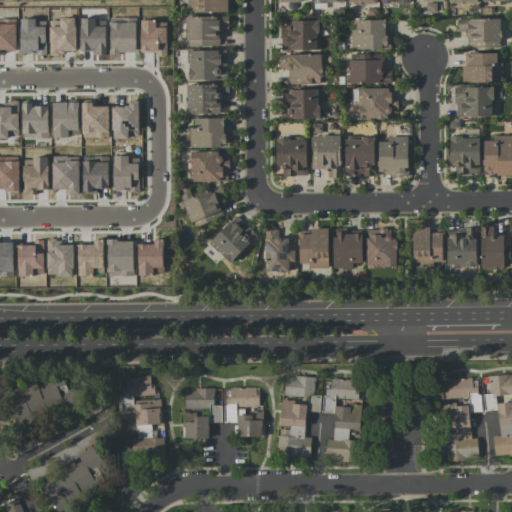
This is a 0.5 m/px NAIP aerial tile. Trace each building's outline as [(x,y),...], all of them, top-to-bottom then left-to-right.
[(226,0),(187,0),(188,13),(226,12),(226,0)] [(186,46),(219,45),(218,29),(228,29),(228,16),(185,17),(186,46)] [(500,48),(499,18),(457,19),(457,32),(465,32),(466,49),(500,48)] [(355,20),(355,29),(351,29),(350,49),(389,49),(390,32),(384,32),(384,20),(355,20)] [(319,50),(318,21),(289,21),(289,26),(280,26),(281,51),(319,50)] [(187,51),(188,81),(226,80),(226,50),(187,51)] [(496,53),(465,53),(465,66),(462,66),(462,82),(501,83),(501,62),(496,62),(496,53)] [(279,54),(278,68),(288,68),(287,84),(320,84),(320,55),(279,54)] [(390,70),(381,70),(381,54),(348,54),(349,84),(391,83),(390,70)] [(220,114),(219,97),(228,97),(228,84),(186,84),(187,114),(220,114)] [(494,116),(493,87),(454,87),(455,117),(494,116)] [(397,88),(358,88),(358,118),(389,118),(389,110),(396,110),(397,88)] [(319,119),(319,89),(280,90),(281,120),(319,119)] [(195,118),(195,128),(189,128),(189,148),(228,148),(228,118),(195,118)] [(340,177),(339,135),(310,135),(311,170),(327,170),(327,178),(340,177)] [(511,156),(511,135),(492,135),(492,141),(483,140),(482,175),(511,175),(511,156)] [(407,175),(407,136),(387,137),(387,142),(377,142),(377,176),(407,175)] [(276,164),(281,164),(282,176),(306,175),(306,137),(276,138),(276,164)] [(373,137),(344,137),(344,175),(374,175),(373,137)] [(479,137),(448,137),(448,163),(455,163),(455,173),(478,173),(479,137)] [(190,182),(228,181),(228,157),(218,157),(218,151),(189,152),(190,182)] [(223,217),(218,201),(225,198),(221,186),(182,199),(191,228),(223,217)] [(257,237),(236,215),(208,242),(228,263),(257,237)] [(480,269),(504,268),(503,259),(509,259),(509,235),(493,235),(493,226),(479,226),(480,269)] [(442,233),(429,232),(429,227),(412,227),(412,266),(432,267),(432,262),(441,262),(442,233)] [(446,228),(446,275),(458,275),(458,267),(475,267),(476,228),(446,228)] [(327,229),(310,229),(311,234),(298,235),(299,263),(308,263),(308,268),(328,268),(327,229)] [(332,268),(353,268),(353,263),(362,263),(361,229),(332,229),(332,268)] [(366,268),(396,267),(396,238),(388,238),(388,229),(365,229),(366,268)] [(295,271),(294,238),(278,238),(278,230),(264,230),(265,272),(295,271)] [(511,455),(511,381),(511,382),(510,374),(487,376),(489,394),(483,394),(484,411),(497,410),(499,435),(492,436),(494,457),(511,455)] [(160,399),(133,401),(133,396),(152,395),(151,376),(125,378),(125,387),(120,387),(121,412),(135,412),(136,438),(131,438),(132,458),(164,456),(163,438),(151,438),(151,424),(161,424),(160,399)] [(320,395),(313,395),(314,377),(284,376),(283,396),(307,397),(306,411),(319,412),(320,395)] [(22,427),(75,406),(80,420),(102,411),(98,401),(83,408),(75,387),(67,390),(62,377),(37,387),(36,383),(8,394),(22,427)] [(360,406),(334,404),(335,398),(357,399),(358,380),(330,379),(330,388),(323,387),(321,413),(334,413),(332,440),(326,439),(325,460),(353,462),(354,440),(347,440),(348,430),(359,430),(360,406)] [(263,436),(262,411),(253,411),(253,414),(236,414),(236,407),(258,407),(258,388),(224,388),(225,423),(236,423),(237,437),(263,436)] [(184,409),(209,409),(209,422),(221,423),(221,406),(213,405),(214,389),(184,389),(184,409)] [(306,403),(280,401),(279,425),(289,426),(288,436),(277,435),(276,455),(309,457),(311,437),(304,437),(306,403)] [(478,459),(476,438),(470,439),(468,404),(446,405),(449,461),(478,459)] [(182,413),(182,439),(208,438),(208,416),(196,416),(196,412),(182,413)] [(81,463),(40,483),(53,509),(105,483),(97,467),(103,465),(94,446),(77,455),(81,463)]
